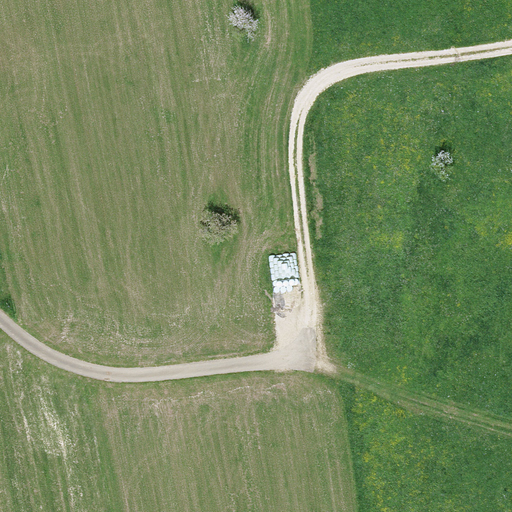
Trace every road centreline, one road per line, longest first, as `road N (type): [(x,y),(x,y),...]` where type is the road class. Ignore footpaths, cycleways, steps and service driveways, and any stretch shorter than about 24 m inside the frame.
road 1 (track): [(308,359),(296,160),(307,95),(321,79),(361,66),(511,47)]
road 2 (track): [(0,318),(49,356),(105,374),(308,359)]
